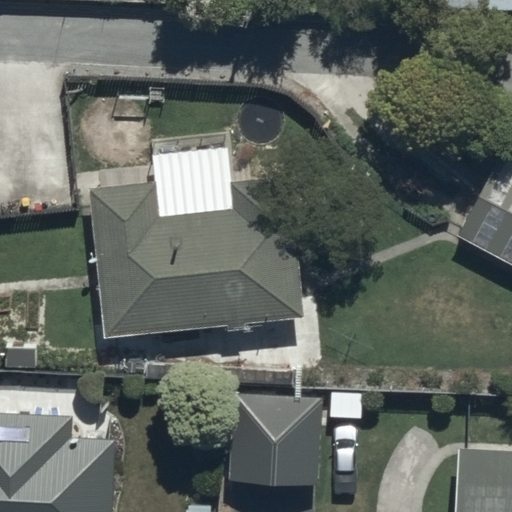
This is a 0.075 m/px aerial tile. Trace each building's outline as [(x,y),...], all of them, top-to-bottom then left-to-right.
[(511,156),(499,150),(459,248),(511,273),(511,156)] [(287,170),(90,188),(104,339),(301,321),(287,170)] [(321,398),(233,393),(228,482),(316,487),(321,398)] [(0,511),(112,511),(116,441),(72,438),(73,416),(0,412),(0,511)] [(511,511),(511,444),(461,442),(457,511),(511,511)]
